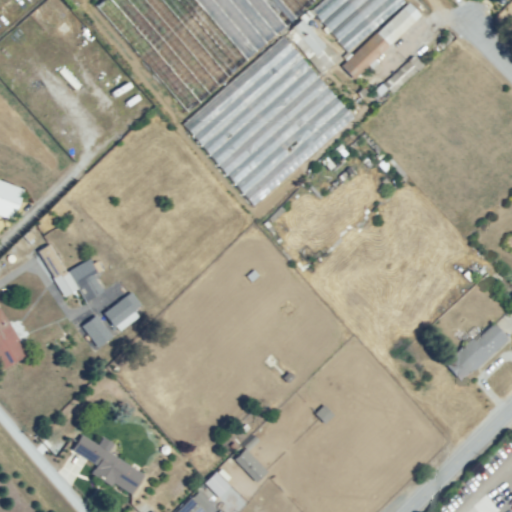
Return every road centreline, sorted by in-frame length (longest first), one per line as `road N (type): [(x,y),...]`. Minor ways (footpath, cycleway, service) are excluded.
road 1 (tertiary): [(511,403),(400,511)]
road 2 (residential): [(81,511),(0,415)]
